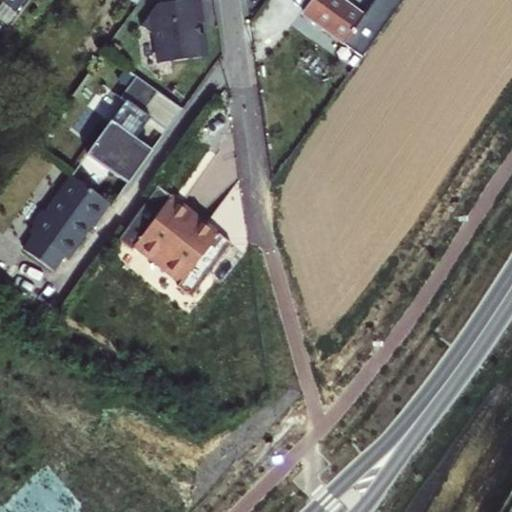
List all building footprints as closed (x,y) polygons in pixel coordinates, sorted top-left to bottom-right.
[(160,31),(163,58),(204,51),(199,15),(203,15),(201,0),(158,0),(145,20),(160,31)] [(306,20),(360,59),(402,0),(370,0),(359,16),(335,0),(306,0),(298,12),(308,18),(306,20)] [(111,119),(87,153),(130,180),(155,148),(139,136),(153,117),(145,110),(159,89),(136,74),(121,96),(130,103),(116,123),(111,119)] [(96,225),(112,201),(72,175),(49,210),(43,211),(37,222),(38,227),(34,233),(38,236),(28,250),(59,270),(69,255),(73,258),(94,224),(96,225)] [(196,208),(156,180),(117,233),(133,245),(137,241),(159,258),(196,208)] [(235,236),(196,208),(159,258),(182,275),(179,280),(196,291),(235,236)]
